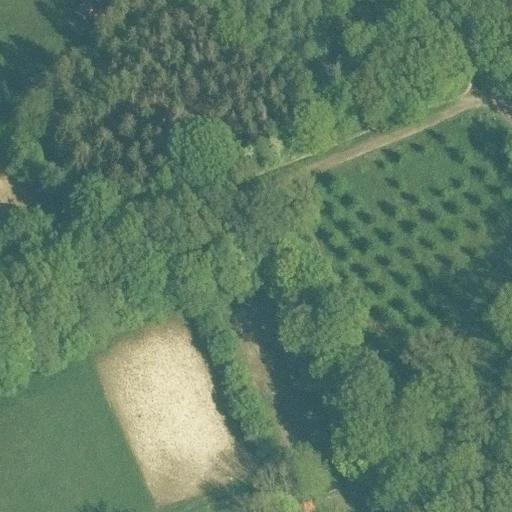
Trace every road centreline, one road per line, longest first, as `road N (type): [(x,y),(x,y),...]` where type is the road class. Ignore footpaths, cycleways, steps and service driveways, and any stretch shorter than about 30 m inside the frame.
road 1 (track): [(499,98),(0,301)]
road 2 (track): [(511,116),(430,0)]
